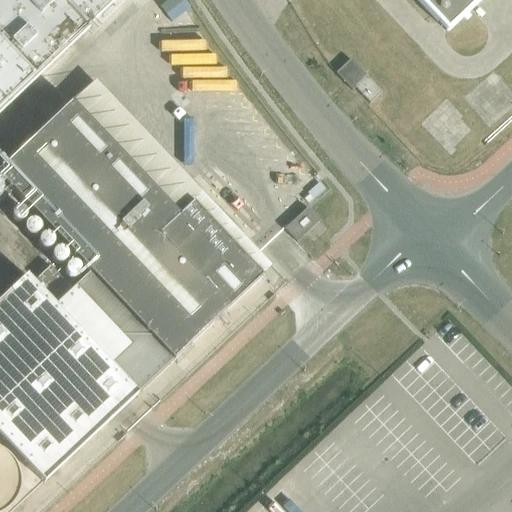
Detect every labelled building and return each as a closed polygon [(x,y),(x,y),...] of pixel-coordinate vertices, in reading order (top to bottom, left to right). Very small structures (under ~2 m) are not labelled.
[(0,0),(0,110),(32,80),(117,0),(0,0)] [(416,0),(447,33),(481,0),(416,0)] [(356,89),(367,102),(370,105),(382,94),(351,61),(336,75),(343,82),(346,85),(353,92),(356,89)] [(158,235),(51,122),(0,170),(0,178),(67,250),(90,274),(72,291),(49,267),(36,280),(142,392),(173,362),(263,276),(193,202),(158,235)] [(306,234),(319,221),(308,209),(307,208),(284,230),(296,243),(297,242),(306,234)] [(0,437),(44,484),(142,392),(36,280),(30,274),(0,301),(0,437)]
